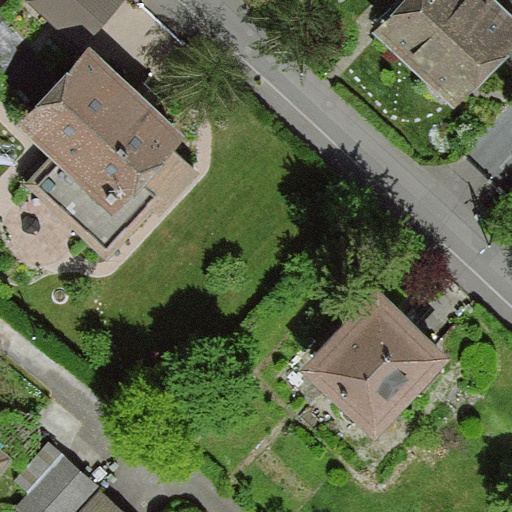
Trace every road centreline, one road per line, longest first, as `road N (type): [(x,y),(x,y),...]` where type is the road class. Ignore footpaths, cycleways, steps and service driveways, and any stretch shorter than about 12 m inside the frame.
road 1 (residential): [(204,0),(511,285)]
road 2 (residential): [(218,511),(0,323)]
